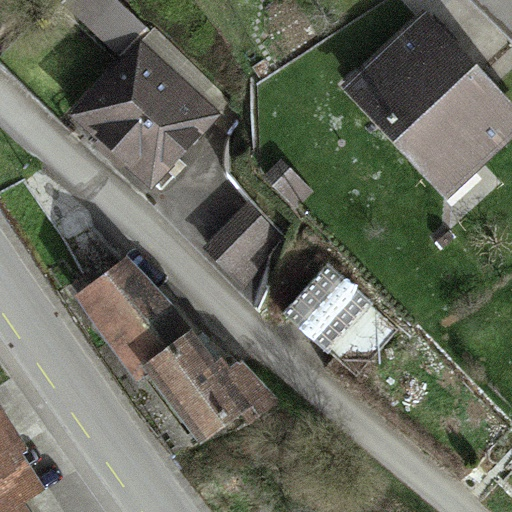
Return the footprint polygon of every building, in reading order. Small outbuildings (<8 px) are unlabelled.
[(146,25),(115,0),(87,0),(71,19),(118,58),(146,25)] [(511,111),(423,20),(350,91),(449,191),(511,129),(511,111)] [(134,53),(70,127),(149,194),(213,119),(134,53)] [(249,204),(206,245),(231,271),(274,230),(249,204)] [(127,263),(85,294),(138,369),(151,360),(191,331),(127,263)] [(329,270),(283,317),(326,359),(372,311),(329,270)] [(243,405),(191,331),(151,360),(203,434),(243,405)] [(0,441),(0,511),(24,511),(17,500),(32,491),(0,441)]
